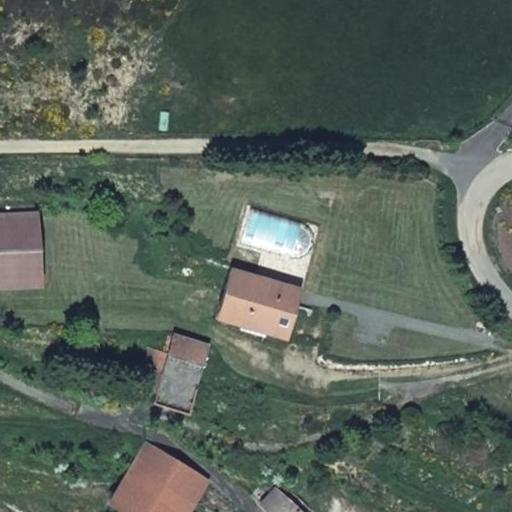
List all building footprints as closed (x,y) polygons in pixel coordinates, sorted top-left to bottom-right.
[(34,215),(0,216),(0,291),(40,290),(34,215)] [(223,318),(290,333),(292,334),(300,298),(290,296),(294,279),(235,266),(223,318)] [(294,279),(290,296),(300,298),(304,282),(294,279)] [(165,351),(203,362),(210,340),(172,331),(165,351)] [(187,410),(203,362),(165,351),(159,370),(149,367),(142,386),(153,389),(150,398),(187,410)] [(194,511),(185,506),(205,474),(147,438),(109,498),(129,511),(194,511)] [(265,509),(268,511),(304,511),(273,482),(256,499),(265,509)]
